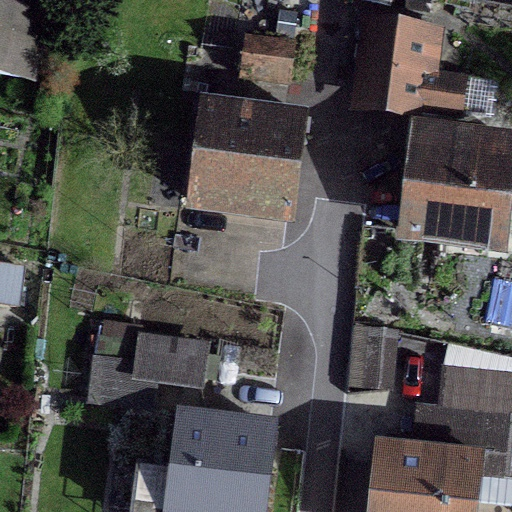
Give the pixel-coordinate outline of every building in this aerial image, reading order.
[(0,0),(0,77),(22,82),(38,2),(28,0),(0,0)] [(487,89),(459,86),(418,80),(423,42),(386,37),(377,110),(414,115),(454,120),(455,115),(484,118),(487,89)] [(285,87),(290,49),(245,43),(239,81),(285,87)] [(282,219),(296,117),(206,105),(192,207),(282,219)] [(507,144),(417,133),(405,236),(495,247),(500,207),(511,208),(511,171),(504,171),(507,144)] [(21,272),(0,269),(0,307),(15,310),(21,272)] [(134,370),(91,365),(86,403),(147,410),(150,383),(197,388),(202,353),(137,345),(134,370)] [(255,511),(266,430),(181,419),(174,475),(135,470),(129,511),(255,511)] [(465,511),(472,455),(382,445),(374,511),(465,511)]
